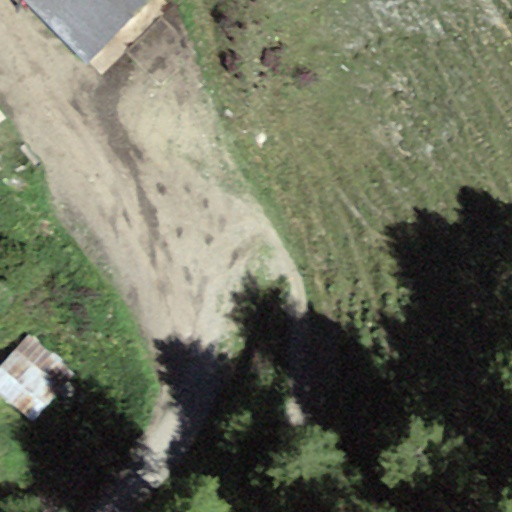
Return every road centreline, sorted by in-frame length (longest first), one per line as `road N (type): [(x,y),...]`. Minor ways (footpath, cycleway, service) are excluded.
road 1 (track): [(81,150),(179,316),(187,403),(175,450),(127,511)]
road 2 (track): [(0,45),(46,90),(81,150)]
